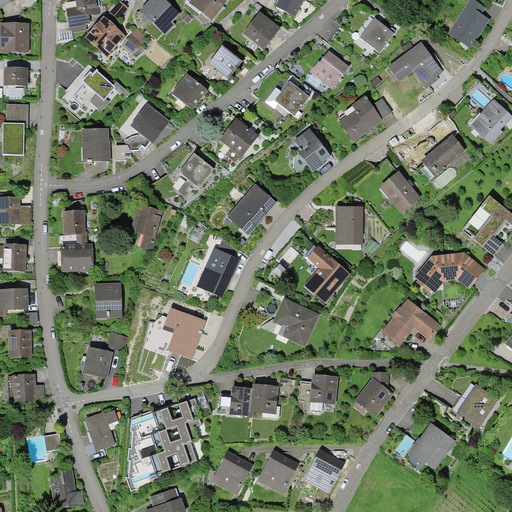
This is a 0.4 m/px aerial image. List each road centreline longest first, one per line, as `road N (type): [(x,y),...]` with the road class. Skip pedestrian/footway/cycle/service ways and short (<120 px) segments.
road 1 (residential): [(511,13),(441,101),(294,207),(255,263),(214,353),(184,381)]
road 2 (residential): [(343,0),(126,176),(41,187)]
road 3 (residential): [(437,363),(308,364),(184,381)]
road 4 (residential): [(62,402),(40,269),(41,187)]
road 5 (residential): [(41,187),(49,0)]
road 6 (residential): [(437,363),(337,511)]
road 7 (residential): [(184,381),(62,402)]
road 8 (residential): [(511,265),(437,363)]
